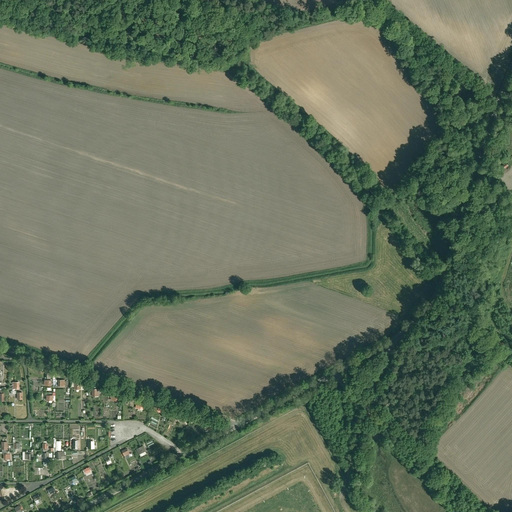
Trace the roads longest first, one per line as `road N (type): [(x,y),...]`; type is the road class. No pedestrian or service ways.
road 1 (unclassified): [(511,68),(434,289),(388,341),(331,372)]
road 2 (unclassified): [(0,348),(235,424)]
road 3 (unclassified): [(331,372),(477,511)]
road 4 (unclassified): [(235,424),(77,511)]
